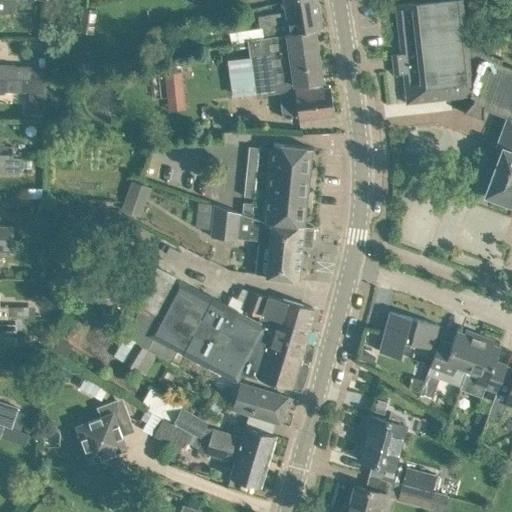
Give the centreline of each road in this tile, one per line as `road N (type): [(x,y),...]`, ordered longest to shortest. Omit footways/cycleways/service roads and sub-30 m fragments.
road 1 (tertiary): [(349,264),(359,156),(338,0)]
road 2 (tertiary): [(285,511),(349,264)]
road 3 (residential): [(511,324),(349,264)]
